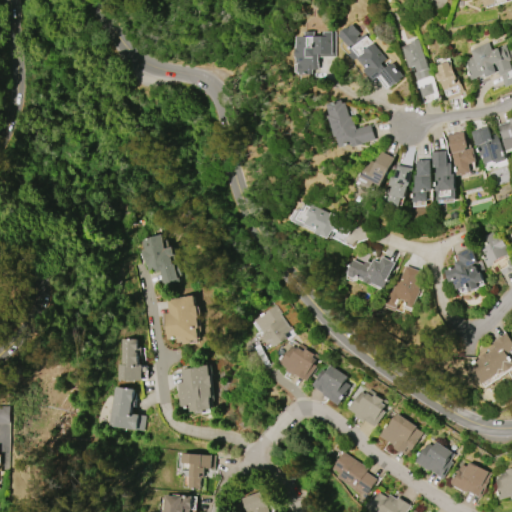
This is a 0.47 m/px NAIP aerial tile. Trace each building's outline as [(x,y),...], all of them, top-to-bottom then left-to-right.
[(392,63),(404,77),(392,87),(381,74),(374,80),(368,72),(367,73),(364,70),(365,68),(357,59),(355,60),(349,54),(351,52),(347,47),(348,46),(339,35),(341,33),(340,32),(346,27),(347,28),(352,24),(359,33),(357,35),(359,38),(364,33),(372,43),(373,43),(386,59),(382,63),(386,68),(392,63)] [(304,36),(304,31),(313,31),(313,36),(323,36),(323,31),(332,31),(332,33),(334,33),(334,57),(319,57),(319,69),(314,70),(314,74),(297,74),(296,57),(295,47),(296,47),(296,36),(304,36)] [(415,82),(417,81),(414,73),(417,72),(415,66),(408,68),(400,47),(410,44),(410,41),(418,39),(431,76),(432,76),(440,98),(435,100),(433,94),(423,97),(420,87),(417,88),(415,82)] [(488,42),(492,50),(504,45),(511,60),(509,61),(511,65),(511,84),(505,87),(496,68),(496,69),(498,73),(487,78),(485,74),(470,80),(466,69),(468,68),(465,60),(472,56),(470,50),(488,42)] [(435,74),(439,72),(437,66),(448,61),(449,63),(450,63),(455,75),(456,74),(462,89),(463,89),(464,92),(459,93),(460,95),(447,100),(440,80),(438,81),(435,74)] [(342,100),(343,103),(346,102),(351,117),(352,117),(353,121),(355,121),(357,128),(371,124),(376,139),(363,143),(363,144),(354,147),(353,144),(342,147),(338,136),(336,137),(330,115),(332,115),(328,104),(342,100)] [(511,147),(506,150),(498,125),(509,121),(508,119),(511,117),(511,147)] [(470,132),(487,125),(491,135),(496,133),(503,151),(505,155),(504,155),(505,158),(503,159),(504,161),(496,163),(495,162),(493,162),(493,161),(485,164),(482,155),(479,156),(478,152),(477,152),(476,149),(476,148),(470,132)] [(447,135),(463,131),(467,147),(465,148),(465,149),(472,147),(476,162),(469,163),(471,172),(457,175),(447,135)] [(382,151),(395,158),(381,185),(374,182),(372,187),(358,180),(365,164),(368,166),(371,161),(376,163),(382,151)] [(455,199),(435,200),(434,186),(433,186),(433,182),(434,182),(432,152),(446,151),(447,163),(450,162),(451,175),(453,175),(455,199)] [(431,175),(430,176),(431,191),(426,191),(427,201),(412,202),(411,188),(414,187),(413,175),(417,175),(416,160),(430,159),(431,175)] [(397,164),(413,168),(409,185),(406,185),(403,199),(401,198),(399,206),(385,204),(387,192),(390,192),(391,186),(388,185),(389,176),(394,177),(397,164)] [(349,223),(343,235),(335,231),(331,238),(329,238),(325,236),(324,237),(315,232),(304,226),(304,227),(295,223),(296,222),(292,220),(289,218),(294,210),(296,211),(297,210),(298,210),(298,209),(300,210),(304,201),(329,213),(330,212),(335,215),(335,216),(349,223)] [(478,248),(485,245),(481,238),(492,232),(496,239),(503,235),(511,252),(511,254),(506,258),(505,256),(493,262),(494,264),(488,267),(478,248)] [(139,240),(161,234),(164,248),(173,246),(178,262),(179,262),(182,275),(179,275),(180,282),(164,286),(160,270),(154,272),(154,269),(147,271),(146,266),(145,266),(143,258),(141,259),(138,250),(141,249),(139,240)] [(457,253),(472,248),(477,262),(473,264),(474,266),(476,266),(478,273),(481,272),(484,280),(477,283),(479,287),(469,291),(468,288),(468,289),(466,286),(457,289),(454,280),(450,282),(445,270),(456,266),(455,262),(459,261),(457,253)] [(395,262),(388,279),(390,279),(389,281),(388,281),(384,289),(372,283),(371,284),(363,281),(364,279),(357,276),(354,278),(349,276),(348,272),(347,272),(353,259),(363,264),(365,260),(371,263),(373,259),(379,262),(382,256),(395,262)] [(406,266),(421,271),(417,281),(419,282),(418,285),(421,286),(419,290),(421,290),(414,308),(405,304),(406,301),(402,299),(399,304),(398,304),(397,308),(386,303),(392,289),(393,290),(399,275),(402,276),(406,266)] [(167,300),(182,298),(182,297),(194,295),(195,303),(196,303),(200,331),(198,332),(199,339),(190,340),(190,343),(182,344),(182,342),(177,342),(176,338),(167,339),(163,314),(169,313),(167,300)] [(253,320),(275,305),(281,313),(280,314),(289,327),(290,326),(292,329),(285,334),(288,338),(276,346),(275,345),(273,347),(268,341),(262,334),(263,334),(253,320)] [(511,366),(504,372),(503,371),(498,374),(498,373),(482,384),(469,365),(480,358),(479,356),(485,352),(486,353),(490,351),(489,350),(490,349),(494,346),(492,342),(506,332),(511,341),(511,349),(506,354),(511,362),(511,366)] [(141,380),(132,380),(132,382),(128,382),(128,380),(116,380),(117,365),(120,365),(121,339),(138,339),(138,347),(140,347),(140,355),(138,355),(137,365),(141,365),(141,380)] [(299,343),(318,355),(317,358),(320,360),(307,381),(296,374),(294,376),(285,370),(287,368),(278,362),(283,355),(284,356),(291,346),(296,349),(299,343)] [(182,409),(178,383),(183,382),(182,369),(199,367),(198,366),(210,364),(211,373),(209,374),(209,376),(211,376),(212,387),(211,387),(212,401),(211,401),(212,409),(205,410),(205,412),(196,414),(196,411),(190,412),(190,408),(182,409)] [(338,405),(322,394),(323,394),(310,385),(321,369),(324,371),(328,365),(330,366),(331,365),(348,377),(344,382),(349,385),(345,391),(347,392),(344,396),(345,396),(343,400),(342,399),(338,405)] [(108,426),(113,386),(134,389),(132,399),(134,399),(133,406),(131,406),(130,413),(145,415),(143,431),(108,426)] [(347,408),(349,405),(349,404),(351,400),(353,402),(360,391),(365,395),(369,389),(387,402),(382,410),(385,412),(375,426),(364,419),(363,422),(354,416),(355,414),(347,408)] [(0,406),(10,406),(10,423),(0,423),(0,406)] [(396,413),(416,426),(415,428),(422,433),(417,440),(418,440),(412,450),(407,447),(403,453),(402,452),(401,453),(394,448),(394,447),(393,446),(393,445),(379,435),(387,423),(388,424),(396,413)] [(435,441),(454,454),(450,460),(453,462),(442,479),(414,461),(418,455),(417,455),(419,451),(420,452),(427,443),(432,446),(435,441)] [(333,468),(343,451),(369,468),(367,472),(379,479),(368,495),(363,491),(362,493),(361,495),(352,489),(353,487),(337,477),(340,473),(333,468)] [(215,455),(215,469),(206,468),(205,474),(203,473),(203,478),(201,478),(201,486),(200,486),(200,489),(187,488),(188,476),(189,476),(190,464),(181,463),(182,453),(215,455)] [(449,484),(453,477),(452,477),(454,473),(454,474),(457,469),(458,470),(461,464),(466,466),(469,462),(491,473),(488,479),(489,480),(480,498),(467,492),(449,484)] [(499,475),(507,473),(506,470),(511,467),(511,498),(511,499),(510,496),(499,500),(496,488),(497,487),(495,479),(500,477),(499,475)] [(246,511),(242,499),(261,491),(269,511),(246,511)] [(412,505),(407,511),(372,511),(368,509),(368,508),(365,506),(370,498),(373,500),(378,492),(380,493),(380,492),(388,497),(390,494),(397,499),(398,496),(412,505)] [(162,511),(164,495),(183,497),(183,495),(192,496),(191,509),(190,509),(189,511),(162,511)]
